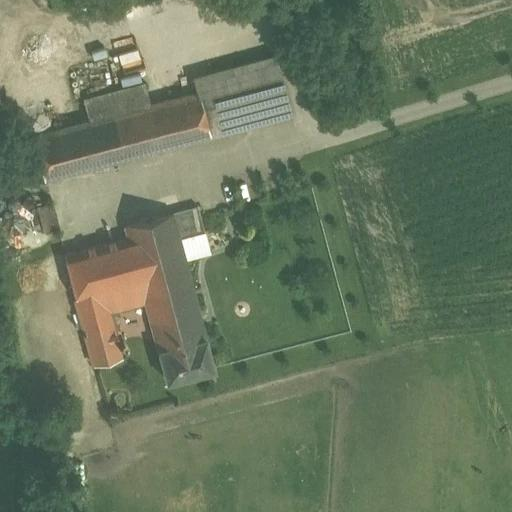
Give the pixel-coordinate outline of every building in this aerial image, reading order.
[(277,55),(194,77),(198,93),(199,93),(210,135),(292,113),(277,55)] [(198,93),(36,136),(47,179),(210,135),(199,93),(198,93)] [(205,231),(198,205),(173,212),(180,238),(205,231)] [(173,212),(126,225),(130,237),(147,301),(168,381),(215,369),(185,258),(210,251),(205,231),(180,238),(173,212)] [(130,237),(65,254),(86,330),(83,331),(84,335),(87,334),(95,365),(123,358),(110,311),(147,301),(130,237)]
